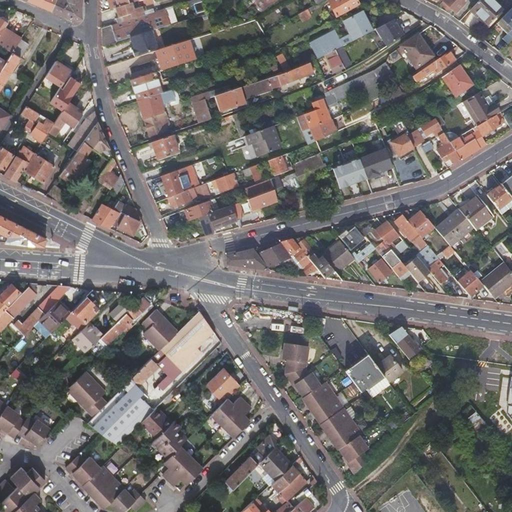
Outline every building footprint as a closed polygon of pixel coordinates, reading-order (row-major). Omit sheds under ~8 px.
[(72,19),(79,17),(79,0),(25,0),(72,19)] [(109,0),(109,10),(114,8),(131,3),(139,0),(109,0)] [(252,0),(245,5),(249,12),(257,7),(259,10),(274,0),(252,0)] [(331,0),(327,2),(336,17),(358,5),(355,0),(331,0)] [(440,0),(439,2),(445,9),(447,7),(453,13),(465,1),(464,0),(440,0)] [(478,0),(471,9),(483,20),(497,5),(493,1),(491,0),(478,0)] [(116,23),(152,12),(152,9),(142,12),(140,7),(132,9),(131,3),(114,8),(117,18),(115,18),(116,23)] [(483,20),(488,25),(502,10),(497,5),(483,20)] [(151,31),(169,25),(167,19),(166,16),(164,8),(152,12),(116,23),(109,25),(114,43),(129,38),(130,38),(139,35),(151,31)] [(307,9),(297,14),(301,22),(311,16),(307,9)] [(0,31),(3,27),(10,16),(3,11),(2,13),(0,15),(0,31)] [(356,39),(364,35),(371,31),(367,23),(362,12),(342,22),(352,41),(356,39)] [(402,35),(392,20),(384,24),(375,29),(374,29),(385,47),(387,46),(402,35)] [(374,29),(375,29),(371,21),(367,23),(371,31),(373,30),(374,29)] [(109,25),(99,28),(100,47),(114,43),(109,25)] [(19,39),(20,38),(12,33),(10,35),(7,33),(8,30),(3,27),(0,31),(0,44),(6,49),(11,52),(19,39)] [(498,42),(503,47),(511,39),(511,30),(511,29),(498,42)] [(397,43),(394,45),(398,51),(401,48),(415,68),(432,55),(414,30),(397,43)] [(130,38),(129,38),(133,49),(131,50),(134,57),(157,50),(151,31),(139,35),(130,38)] [(0,86),(19,58),(18,57),(26,44),(19,39),(11,52),(7,58),(5,61),(0,68),(0,86)] [(160,58),(160,59),(161,62),(161,63),(160,63),(160,64),(160,65),(162,70),(194,60),(188,41),(187,41),(157,50),(160,58)] [(7,58),(11,52),(6,49),(2,55),(7,58)] [(333,73),(344,69),(344,68),(339,59),(336,54),(335,50),(325,55),(333,73)] [(455,60),(450,53),(449,51),(412,76),(415,81),(432,69),(435,74),(455,60)] [(280,53),(275,56),(283,73),(290,70),(280,53)] [(70,70),(55,60),(45,75),(60,85),(62,81),(65,84),(71,75),(67,73),(70,70)] [(290,70),(283,73),(267,78),(270,85),(278,82),(279,85),(313,71),(312,70),(308,62),(290,70)] [(472,84),(457,63),(440,75),(455,96),(458,94),(462,91),(472,84)] [(304,114),(309,128),(329,120),(325,109),(337,104),(336,101),(377,82),(379,85),(392,78),(384,64),(373,71),(327,92),(329,96),(311,103),(314,111),(304,114)] [(161,94),(154,73),(130,81),(138,101),(161,94)] [(243,98),(271,89),(271,88),(270,85),(267,78),(213,96),(218,111),(245,103),(243,98)] [(397,86),(389,91),(394,98),(403,92),(399,92),(397,86)] [(395,104),(395,103),(389,91),(372,100),(378,112),(395,104)] [(170,102),(167,92),(161,94),(138,101),(143,120),(163,114),(164,113),(162,104),(170,102)] [(462,102),(476,126),(480,124),(499,112),(493,103),(487,107),(478,92),(466,100),(462,102)] [(61,106),(65,100),(59,96),(55,102),(61,106)] [(53,123),(67,101),(65,100),(61,106),(55,102),(45,117),(53,123)] [(204,100),(192,104),(195,113),(199,123),(203,122),(211,119),(204,100)] [(81,115),(81,114),(73,108),(74,106),(67,101),(53,123),(47,132),(54,137),(64,121),(73,127),(81,115)] [(28,131),(36,119),(39,114),(25,105),(20,113),(29,119),(23,128),(28,131)] [(0,126),(2,128),(10,114),(0,107),(0,126)] [(68,145),(76,151),(83,140),(97,121),(94,111),(86,118),(68,145)] [(476,126),(482,136),(503,122),(500,117),(501,116),(499,112),(480,124),(476,126)] [(502,116),(511,129),(511,128),(511,115),(510,112),(502,116)] [(246,137),(238,113),(232,115),(241,139),(246,137)] [(30,133),(42,140),(47,132),(53,123),(45,117),(39,114),(36,119),(38,121),(30,133)] [(163,114),(143,120),(145,125),(146,129),(149,137),(164,132),(168,130),(165,120),(163,114)] [(304,114),(296,118),(301,131),(309,128),(304,114)] [(63,142),(65,144),(84,116),(81,115),(73,127),(63,142)] [(440,126),(441,129),(445,127),(438,117),(435,119),(440,126)] [(324,137),(338,131),(333,118),(330,119),(335,130),(323,134),(324,137)] [(436,150),(447,169),(460,160),(454,150),(444,133),(441,134),(439,132),(442,131),(441,129),(440,126),(435,119),(435,118),(409,134),(406,135),(413,147),(419,144),(417,140),(420,137),(418,134),(421,132),(420,130),(422,129),(426,134),(433,130),(439,139),(440,140),(444,145),(436,150)] [(304,138),(307,145),(316,141),(324,137),(323,134),(335,130),(330,119),(329,120),(309,128),(312,134),(304,138)] [(401,120),(388,125),(395,135),(406,128),(401,120)] [(108,159),(111,155),(97,121),(83,140),(91,146),(91,147),(102,154),(108,159)] [(375,130),(382,143),(384,142),(390,142),(405,134),(406,135),(409,134),(406,128),(395,135),(388,125),(375,130)] [(272,127),(247,137),(250,146),(256,144),(257,148),(255,149),(259,157),(281,149),(272,127)] [(454,150),(460,160),(486,144),(475,127),(469,130),(471,134),(463,139),(465,144),(454,150)] [(24,137),(28,131),(23,128),(19,134),(24,137)] [(393,148),(400,159),(407,155),(414,150),(413,147),(406,135),(405,134),(390,142),(391,144),(393,148)] [(170,135),(151,142),(157,160),(177,153),(171,135),(170,135)] [(91,146),(83,140),(76,151),(59,174),(67,180),(72,172),(76,175),(76,174),(81,167),(88,157),(85,155),(91,146)] [(0,166),(4,169),(15,151),(13,150),(11,152),(0,145),(0,166)] [(3,175),(15,181),(23,169),(34,152),(23,145),(17,157),(15,155),(3,175)] [(34,152),(23,169),(42,181),(53,165),(34,152)] [(108,159),(102,154),(95,164),(101,169),(107,160),(108,159)] [(318,154),(292,164),(295,172),(294,173),(298,184),(307,180),(314,178),(314,177),(326,173),(318,154)] [(97,175),(112,186),(117,177),(110,172),(116,164),(111,155),(108,159),(107,160),(101,169),(97,175)] [(411,162),(407,155),(400,159),(404,166),(411,162)] [(268,161),(274,176),(287,171),(281,156),(268,161)] [(343,167),(349,182),(367,175),(361,160),(343,167)] [(254,181),(255,182),(259,180),(257,175),(261,173),(258,165),(249,168),(252,174),(254,181)] [(191,166),(161,176),(168,198),(193,189),(196,187),(197,187),(198,187),(191,166)] [(84,169),(81,167),(76,174),(79,176),(82,177),(84,176),(86,174),(86,171),(84,169)] [(245,176),(252,174),(249,168),(243,170),(245,176)] [(112,186),(109,190),(115,193),(123,181),(120,173),(117,177),(112,186)] [(278,177),(245,189),(245,191),(248,199),(265,193),(273,190),(273,192),(274,192),(282,189),(282,191),(283,191),(285,192),(291,190),(298,187),(299,187),(298,184),(294,173),(284,176),(285,178),(280,180),(278,177)] [(229,175),(222,178),(211,182),(214,190),(219,188),(221,193),(237,187),(232,174),(229,175)] [(511,175),(500,184),(511,199),(511,175)] [(307,180),(298,184),(299,187),(301,188),(316,182),(314,178),(307,180)] [(349,182),(353,193),(358,191),(354,180),(349,182)] [(67,194),(53,184),(47,192),(61,202),(67,194)] [(511,199),(500,184),(486,196),(501,215),(511,206),(511,199)] [(201,189),(205,199),(209,198),(204,185),(200,186),(201,189)] [(202,201),(205,199),(201,189),(200,186),(198,187),(197,187),(196,187),(202,201)] [(196,187),(193,189),(196,198),(197,202),(202,201),(196,187)] [(168,198),(166,199),(170,208),(196,198),(193,189),(168,198)] [(240,193),(243,201),(247,200),(248,199),(245,191),(240,193)] [(258,207),(268,204),(266,197),(266,195),(265,193),(248,199),(247,200),(251,210),(258,207)] [(276,201),(274,194),(266,197),(268,204),(276,201)] [(476,196),(458,210),(472,228),(474,230),(491,216),(476,196)] [(80,198),(73,209),(79,212),(86,203),(80,198)] [(91,219),(108,228),(111,223),(124,204),(116,200),(111,208),(101,203),(91,219)] [(195,206),(184,210),(188,221),(199,217),(200,217),(212,212),(208,201),(206,202),(202,204),(195,206)] [(138,227),(141,222),(140,219),(139,218),(135,209),(125,203),(124,204),(111,223),(117,226),(132,234),(134,230),(136,226),(138,227)] [(231,206),(235,217),(241,214),(238,203),(235,204),(231,206)] [(205,236),(212,234),(211,230),(221,227),(224,225),(232,222),(236,221),(235,217),(231,206),(212,212),(200,217),(205,236)] [(458,210),(458,209),(434,228),(448,245),(449,246),(472,228),(458,210)] [(413,217),(407,210),(399,212),(402,215),(421,238),(434,227),(420,211),(413,217)] [(0,232),(8,236),(5,242),(43,246),(45,238),(0,215),(0,232)] [(421,238),(402,215),(393,222),(413,246),(416,244),(422,239),(421,238)] [(375,231),(367,220),(354,224),(369,243),(374,249),(383,241),(375,231)] [(398,236),(387,222),(375,231),(383,241),(386,245),(398,236)] [(338,236),(349,250),(363,239),(353,227),(347,232),(345,230),(338,236)] [(296,245),(293,239),(279,243),(280,244),(288,255),(296,249),(297,250),(300,249),(296,245)] [(310,247),(304,239),(296,245),(300,249),(305,255),(312,249),(310,247)] [(422,239),(416,244),(421,250),(427,245),(422,239)] [(406,246),(402,241),(393,248),(390,250),(394,255),(406,246)] [(508,252),(500,241),(491,248),(499,259),(508,252)] [(349,254),(340,242),(321,257),(322,257),(335,273),(353,259),(349,254)] [(350,254),(349,254),(353,259),(357,263),(374,249),(369,243),(355,255),(353,252),(350,254)] [(288,255),(280,244),(275,246),(260,253),(267,266),(268,267),(283,260),(290,257),(288,255)] [(427,245),(421,250),(414,256),(415,257),(416,258),(423,252),(428,248),(427,245)] [(449,246),(448,245),(441,251),(445,257),(453,251),(449,246)] [(296,249),(288,255),(290,257),(296,265),(299,262),(303,267),(309,262),(300,251),(299,252),(297,250),(296,249)] [(389,249),(380,257),(386,263),(395,256),(394,255),(390,250),(389,249)] [(256,255),(252,250),(226,257),(226,265),(269,271),(265,266),(256,255)] [(423,252),(416,258),(428,273),(438,286),(445,280),(423,252)] [(260,253),(256,255),(265,266),(267,266),(260,253)] [(335,273),(322,257),(318,260),(313,255),(311,257),(308,259),(310,262),(317,270),(324,279),(341,281),(335,273)] [(395,256),(386,263),(399,280),(409,273),(406,269),(403,266),(395,256)] [(283,260),(295,275),(302,273),(296,265),(290,257),(283,260)] [(415,257),(403,266),(406,269),(409,273),(410,274),(416,282),(428,273),(416,258),(415,257)] [(367,269),(378,283),(391,273),(379,259),(367,269)] [(511,281),(511,275),(508,270),(500,260),(476,279),(483,287),(490,296),(500,287),(502,290),(511,281)] [(310,262),(309,262),(303,267),(299,262),(296,265),(302,273),(305,275),(317,270),(310,262)] [(457,283),(469,298),(483,287),(476,279),(470,272),(457,283)] [(0,312),(7,306),(5,305),(18,292),(10,283),(0,293),(0,312)] [(63,293),(69,286),(58,285),(21,323),(17,320),(12,325),(23,335),(37,320),(55,301),(63,293)] [(0,328),(35,294),(27,286),(7,306),(0,312),(0,328)] [(96,307),(84,296),(71,309),(84,320),(96,307)] [(143,297),(127,311),(100,337),(108,344),(134,318),(150,303),(143,297)] [(67,313),(55,301),(37,320),(49,332),(67,313)] [(116,320),(128,309),(122,303),(110,314),(116,320)] [(158,349),(175,332),(166,322),(167,321),(156,310),(142,323),(146,328),(141,332),(158,349)] [(212,331),(198,311),(196,313),(175,332),(158,349),(129,378),(136,385),(157,365),(166,374),(156,384),(157,385),(196,347),(210,333),(212,331)] [(101,334),(87,321),(73,335),(87,348),(101,334)] [(410,340),(400,328),(389,336),(408,359),(412,356),(415,354),(420,350),(413,341),(412,339),(410,340)] [(284,374),(304,370),(308,347),(283,343),(281,360),(286,360),(284,374)] [(199,351),(196,347),(157,385),(161,389),(175,375),(199,351)] [(334,357),(337,361),(341,358),(336,349),(330,352),(334,357)] [(353,383),(360,392),(364,389),(366,391),(384,378),(376,368),(368,357),(346,373),(353,383)] [(384,378),(387,382),(400,373),(389,359),(376,368),(384,378)] [(225,398),(238,384),(222,368),(206,384),(217,396),(213,399),(218,404),(225,398)] [(103,390),(84,369),(66,386),(79,401),(78,402),(91,415),(106,401),(99,394),(103,390)] [(308,375),(304,370),(284,374),(292,386),(294,385),(303,398),(320,386),(311,373),(308,375)] [(511,378),(508,373),(469,405),(488,428),(511,407),(511,378)] [(136,385),(129,378),(106,401),(91,415),(84,422),(103,435),(105,436),(128,413),(143,399),(147,395),(136,385)] [(325,382),(320,386),(303,398),(308,404),(306,405),(310,412),(334,395),(325,382)] [(346,389),(353,395),(358,390),(351,384),(346,389)] [(316,416),(321,423),(343,409),(334,395),(310,412),(314,417),(316,416)] [(230,403),(214,419),(220,425),(244,402),(238,396),(230,403)] [(218,404),(209,414),(214,419),(230,403),(225,398),(218,404)] [(145,402),(143,399),(128,413),(131,416),(145,402)] [(140,420),(152,409),(145,402),(131,416),(138,423),(140,420)] [(244,402),(220,425),(231,436),(247,420),(242,414),(249,407),(244,402)] [(15,432),(23,420),(16,415),(18,413),(5,403),(0,410),(0,426),(5,430),(4,431),(12,436),(15,432)] [(172,421),(156,405),(152,409),(140,420),(156,436),(172,421)] [(328,437),(352,421),(343,409),(321,423),(325,430),(324,431),(328,437)] [(116,444),(138,423),(131,416),(128,413),(105,436),(116,444)] [(48,426),(34,417),(31,420),(26,415),(23,420),(15,432),(21,436),(23,435),(36,444),(43,433),(48,426)] [(511,417),(502,426),(511,438),(511,417)] [(174,419),(172,421),(156,436),(151,441),(167,456),(178,445),(184,439),(178,432),(175,430),(180,425),(174,419)] [(334,442),(338,449),(358,435),(361,434),(352,421),(328,437),(332,443),(334,442)] [(180,430),(178,432),(184,439),(186,436),(180,430)] [(257,450),(250,457),(256,463),(261,458),(275,445),(278,442),(269,433),(254,448),(257,450)] [(346,462),(353,473),(355,473),(368,460),(362,452),(367,448),(358,435),(338,449),(347,461),(346,462)] [(178,445),(167,456),(162,461),(167,466),(183,450),(178,445)] [(261,458),(256,463),(265,474),(284,455),(275,445),(261,458)] [(200,467),(183,450),(167,466),(160,473),(171,484),(179,477),(184,483),(200,467)] [(99,466),(88,455),(84,459),(78,454),(64,467),(70,473),(71,471),(82,483),(99,466)] [(291,463),(284,455),(265,474),(272,482),(291,463)] [(250,457),(248,456),(223,480),(231,488),(256,463),(250,457)] [(298,471),(291,463),(272,482),(270,483),(278,491),(298,471)] [(99,466),(82,483),(88,489),(86,491),(91,495),(112,477),(101,465),(99,466)] [(0,503),(8,511),(30,511),(32,510),(38,505),(34,501),(39,496),(33,490),(44,479),(32,466),(26,471),(21,466),(9,477),(17,485),(13,488),(4,478),(0,482),(0,503)] [(306,479),(298,471),(278,491),(275,494),(281,501),(285,498),(306,479)] [(259,479),(266,487),(270,483),(272,482),(265,474),(259,479)] [(112,477),(91,495),(96,501),(97,500),(104,506),(108,502),(123,488),(112,477)] [(231,488),(223,480),(219,484),(227,492),(231,488)] [(123,488),(108,502),(117,511),(120,511),(129,505),(133,509),(144,500),(139,495),(133,489),(128,493),(123,488)] [(257,496),(241,510),(242,511),(255,511),(258,510),(262,505),(263,504),(261,502),(260,500),(257,496)] [(292,508),(286,511),(307,511),(314,507),(306,497),(296,505),(294,506),(292,508)] [(289,500),(272,511),(286,511),(292,508),(294,506),(289,500)]
